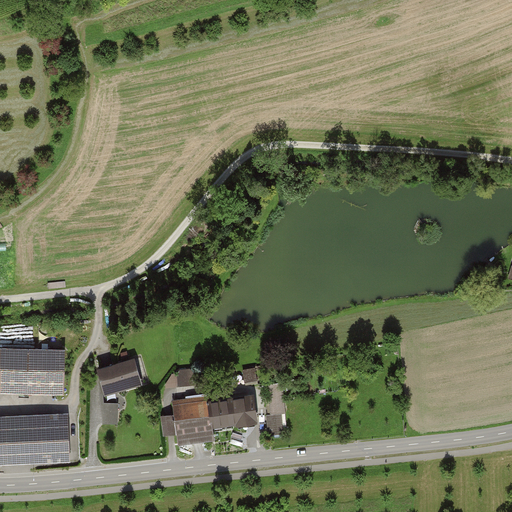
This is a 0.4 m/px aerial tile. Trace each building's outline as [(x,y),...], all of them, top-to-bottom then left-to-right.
[(64,350),(2,348),(1,385),(63,387),(64,350)] [(129,361),(99,369),(105,388),(115,385),(116,390),(126,387),(125,383),(135,380),(129,361)] [(179,384),(200,382),(199,368),(178,371),(179,384)] [(247,371),(248,380),(257,378),(255,369),(247,371)] [(219,377),(221,385),(234,383),(232,375),(219,377)] [(256,418),(253,396),(174,407),(179,439),(213,434),(212,424),(256,418)] [(119,403),(106,402),(105,422),(118,423),(119,403)] [(282,414),(267,415),(269,434),(284,432),(282,414)] [(67,420),(0,422),(0,462),(3,462),(3,456),(68,453),(67,420)]
